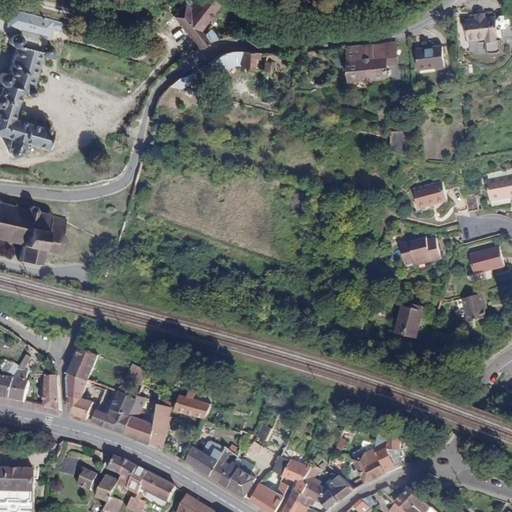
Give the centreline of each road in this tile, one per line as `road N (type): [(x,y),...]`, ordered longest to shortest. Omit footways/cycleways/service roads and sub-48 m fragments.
road 1 (residential): [(451,0),(392,33),(220,48),(164,82),(121,183),(69,196),(0,191)]
road 2 (primary): [(67,427),(143,453),(242,511)]
road 3 (residential): [(0,265),(86,279),(68,359)]
road 4 (residential): [(432,461),(453,447),(486,374),(511,352)]
